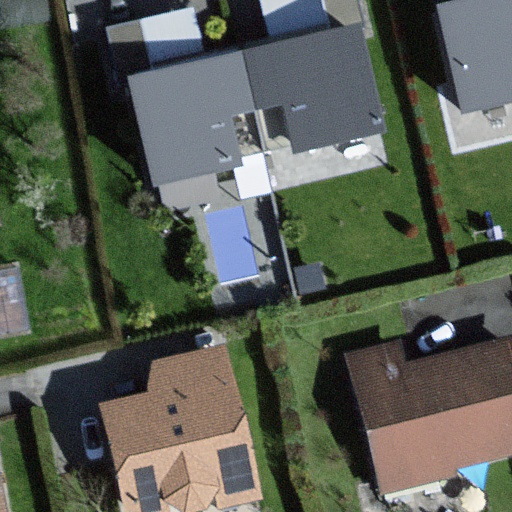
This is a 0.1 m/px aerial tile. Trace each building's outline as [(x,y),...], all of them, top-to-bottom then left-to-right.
[(45,0),(0,0),(0,10),(47,5),(45,0)] [(471,100),(511,89),(511,0),(475,0),(448,7),(471,100)] [(388,125),(365,24),(248,50),(260,104),(292,97),(303,144),(388,125)] [(245,159),(234,110),(260,104),(248,50),(139,74),(162,177),(245,159)] [(511,458),(511,371),(503,340),(408,367),(400,341),(345,357),(384,494),(511,458)] [(180,511),(258,495),(227,347),(152,363),(158,391),(112,401),(135,511),(180,511)] [(0,476),(0,511),(8,511),(2,476),(0,476)]
